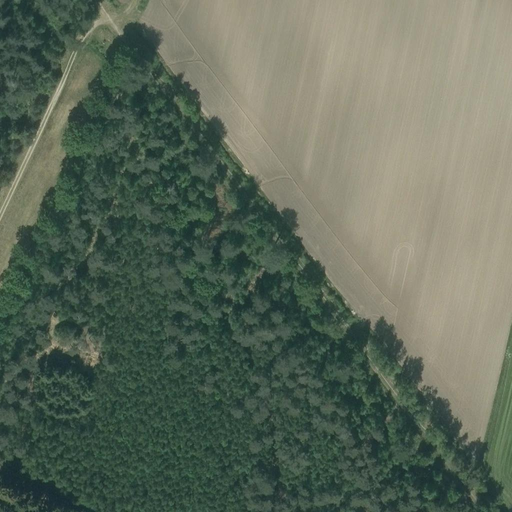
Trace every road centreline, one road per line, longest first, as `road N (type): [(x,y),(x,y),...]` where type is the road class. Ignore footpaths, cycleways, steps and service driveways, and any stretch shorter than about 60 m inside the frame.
road 1 (track): [(478,511),(94,0)]
road 2 (track): [(100,8),(0,212)]
